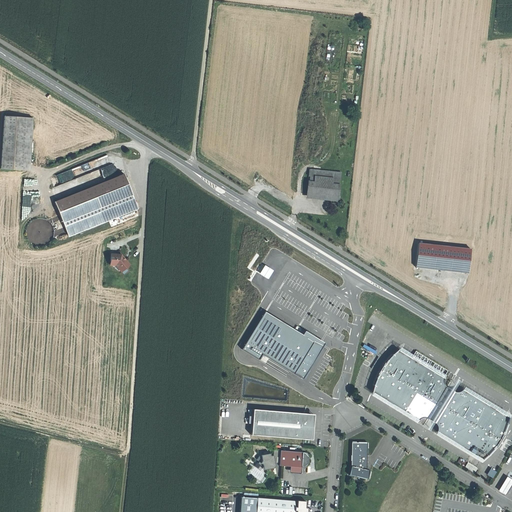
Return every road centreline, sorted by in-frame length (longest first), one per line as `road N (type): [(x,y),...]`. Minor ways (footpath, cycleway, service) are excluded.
road 1 (secondary): [(0,52),(511,368)]
road 2 (track): [(121,511),(151,145)]
road 3 (unclassified): [(511,506),(372,420),(346,416)]
road 4 (track): [(190,169),(211,0)]
road 5 (track): [(0,421),(127,455)]
